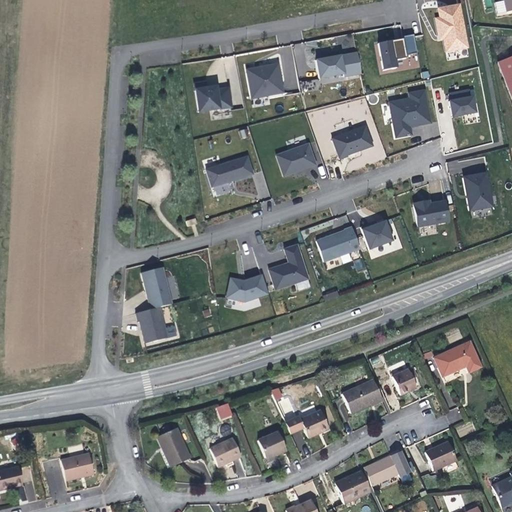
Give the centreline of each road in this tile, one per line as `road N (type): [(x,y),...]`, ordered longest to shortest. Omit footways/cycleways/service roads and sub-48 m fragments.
road 1 (primary): [(105,393),(228,363),(511,255)]
road 2 (residential): [(105,262),(213,238),(436,160)]
road 3 (residential): [(429,409),(275,484),(137,497)]
road 4 (residential): [(119,56),(401,0)]
road 5 (residential): [(105,262),(119,56)]
road 6 (residential): [(105,393),(105,262)]
